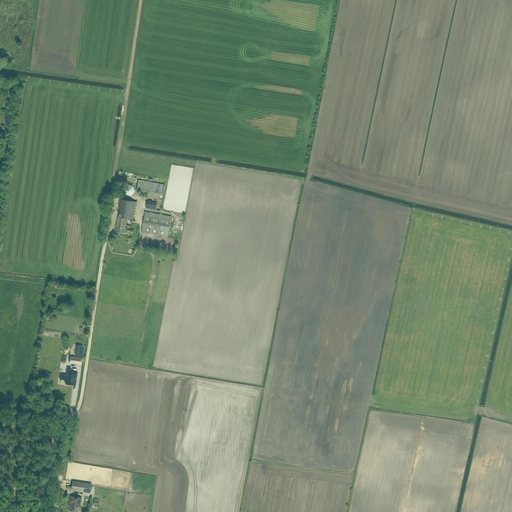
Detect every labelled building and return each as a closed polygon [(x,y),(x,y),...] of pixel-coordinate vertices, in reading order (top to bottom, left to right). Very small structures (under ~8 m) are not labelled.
[(162,196),(164,185),(138,180),(136,191),(162,196)] [(128,195),(136,192),(134,185),(126,188),(128,195)] [(132,220),(135,202),(120,199),(115,232),(124,233),(125,230),(126,230),(127,225),(125,225),(127,219),(132,220)] [(167,237),(171,216),(145,212),(141,232),(167,237)] [(74,386),(77,372),(70,371),(70,368),(67,367),(66,370),(67,370),(66,375),(60,375),(59,379),(65,380),(64,385),(74,386)] [(89,494),(90,491),(91,484),(72,481),(70,490),(82,492),(89,494)] [(79,508),(81,498),(70,496),(68,506),(69,506),(68,510),(78,511),(78,508),(79,508)]
